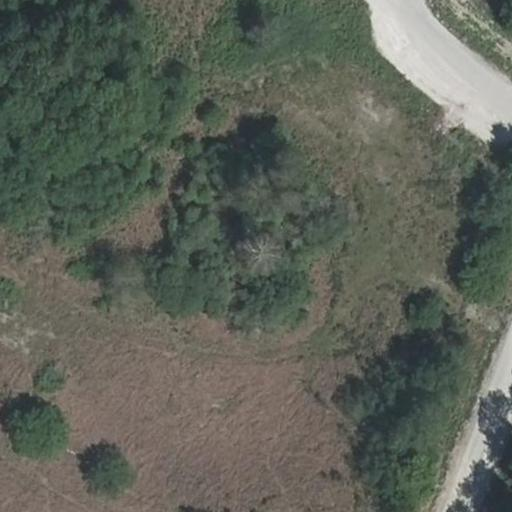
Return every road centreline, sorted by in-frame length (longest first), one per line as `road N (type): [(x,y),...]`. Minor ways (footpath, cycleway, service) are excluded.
road 1 (unclassified): [(382,0),(511,105)]
road 2 (unclassified): [(467,511),(511,389)]
